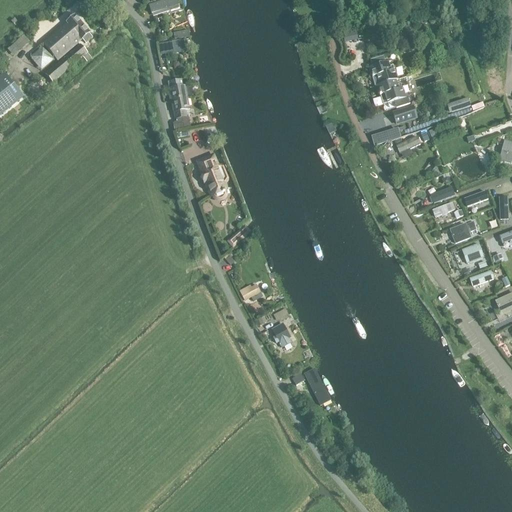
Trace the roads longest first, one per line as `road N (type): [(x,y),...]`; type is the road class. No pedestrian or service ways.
road 1 (unclassified): [(365,511),(304,436),(238,313),(171,145),(149,43),(113,0)]
road 2 (unclassified): [(330,0),(347,102),(417,241),(511,377)]
road 3 (track): [(157,407),(193,352),(238,313)]
